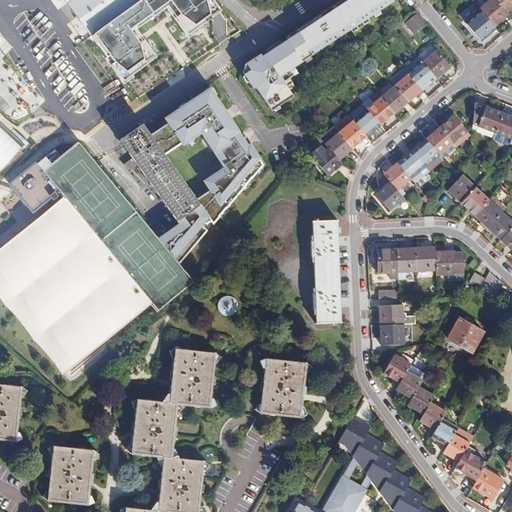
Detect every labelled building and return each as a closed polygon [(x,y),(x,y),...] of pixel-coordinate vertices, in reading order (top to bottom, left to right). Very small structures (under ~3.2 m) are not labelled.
[(63,0),(118,75),(176,36),(223,7),(217,0),(63,0)] [(264,69),(285,100),(289,97),(283,88),(288,84),(285,79),(289,76),(290,75),(286,70),(391,2),(389,0),(344,0),(329,10),(328,8),(312,19),(313,21),(302,28),(301,26),(282,38),(283,40),(277,44),(274,46),(274,47),(274,48),(269,52),(268,50),(264,52),(257,56),(257,54),(254,56),(264,69)] [(344,0),(340,0),(328,8),(329,10),(344,0)] [(476,0),(470,5),(474,10),(486,0),(476,0)] [(492,0),(486,0),(474,10),(476,11),(488,26),(503,13),(502,12),(493,0),(492,0)] [(502,12),(511,3),(511,0),(492,0),(493,0),(502,12)] [(476,39),(490,28),(488,26),(476,11),(462,23),(476,39)] [(422,23),(414,13),(402,24),(410,34),(422,23)] [(313,21),(312,19),(301,26),(302,28),(313,21)] [(263,50),(264,52),(268,50),(271,48),(274,46),(277,44),(276,42),(263,50)] [(431,45),(418,56),(436,77),(449,67),(431,45)] [(62,55),(68,63),(77,58),(71,49),(62,55)] [(267,112),(285,100),(264,69),(254,56),(242,64),(244,66),(246,70),(240,74),(250,89),(252,88),(267,112)] [(436,77),(418,56),(405,67),(411,75),(423,89),(436,77)] [(246,70),(244,66),(238,70),(240,74),(246,70)] [(411,75),(405,67),(391,79),(396,85),(409,101),(423,89),(411,75)] [(409,101),(396,85),(382,97),(395,113),(400,109),(409,101)] [(163,121),(149,130),(164,151),(177,141),(180,146),(198,133),(221,165),(206,179),(213,188),(197,200),(200,205),(210,219),(212,223),(262,165),(209,90),(163,121)] [(395,113),(382,97),(368,109),(381,124),(395,113)] [(495,131),(502,113),(496,111),(473,103),(472,123),(495,131)] [(53,106),(33,126),(40,133),(60,113),(53,106)] [(367,136),(381,124),(368,109),(360,116),(354,121),(367,136)] [(511,137),(511,116),(502,113),(495,131),(511,137)] [(340,132),(354,121),(349,115),(335,126),(340,132)] [(453,115),(439,126),(446,134),(452,142),(466,130),(453,115)] [(340,132),(353,148),(364,139),(367,136),(354,121),(340,132)] [(0,124),(0,177),(28,148),(0,124)] [(141,124),(118,141),(178,222),(200,205),(197,200),(141,124)] [(325,144),(340,132),(335,126),(319,139),(324,143),(325,144)] [(446,134),(439,126),(426,138),(432,146),(439,153),(452,142),(446,134)] [(466,130),(452,142),(455,145),(467,135),(466,130)] [(339,160),(353,148),(340,132),(325,144),(339,160)] [(425,164),(439,153),(432,146),(426,138),(420,143),(412,149),(425,164)] [(158,237),(78,142),(61,155),(44,170),(38,164),(12,185),(34,211),(42,205),(59,191),(158,310),(193,280),(179,262),(158,237)] [(328,175),(342,164),(339,160),(325,144),(324,143),(311,154),(328,175)] [(411,176),(425,164),(412,149),(398,161),(407,172),(411,176)] [(396,188),(411,176),(407,172),(398,161),(383,173),(384,174),(396,188)] [(396,188),(384,174),(378,178),(385,186),(376,193),(389,208),(403,196),(396,188)] [(460,202),(474,188),(461,176),(447,190),(460,202)] [(487,200),(474,188),(460,202),(457,206),(464,213),(467,209),(474,215),(487,200)] [(505,208),(492,195),(487,200),(474,215),(487,227),(501,213),(505,208)] [(178,222),(158,237),(179,262),(205,230),(202,226),(210,219),(200,205),(178,222)] [(511,223),(501,213),(487,227),(501,240),(511,227),(511,223)] [(317,322),(341,321),(339,273),(336,220),(318,221),(318,219),(315,219),(316,221),(313,222),(313,241),(311,241),(311,256),(314,256),(316,293),(313,293),(313,308),(316,308),(317,322)] [(511,227),(501,240),(511,250),(511,227)] [(436,268),(435,247),(420,248),(415,248),(416,268),(436,268)] [(443,247),(435,247),(436,268),(436,273),(463,271),(462,256),(455,256),(455,252),(443,252),(443,247)] [(415,248),(396,249),(397,269),(416,268),(415,248)] [(397,269),(396,249),(377,250),(378,269),(389,269),(390,276),(398,276),(397,269)] [(483,277),(475,273),(470,281),(478,286),(483,277)] [(379,291),(379,300),(399,299),(398,290),(379,291)] [(399,324),(403,323),(403,304),(380,305),(381,325),(399,324)] [(404,342),(403,323),(399,324),(381,325),(382,343),(404,342)] [(483,331),(469,323),(457,343),(471,351),(483,331)] [(214,353),(173,348),(170,381),(168,403),(136,399),(133,431),(130,454),(162,458),(159,489),(157,511),(126,508),(125,511),(199,511),(204,461),(171,458),(177,405),(209,408),(214,353)] [(410,362),(413,359),(407,355),(405,360),(400,357),(393,353),(384,371),(399,381),(406,369),(410,362)] [(306,362),(265,358),(259,413),(300,417),(302,397),(306,362)] [(474,368),(471,367),(466,375),(472,378),(475,372),(474,368)] [(422,378),(406,369),(399,381),(396,386),(412,396),(418,385),(422,378)] [(472,378),(466,375),(462,382),(467,385),(472,378)] [(20,386),(0,383),(0,441),(15,443),(20,386)] [(412,396),(408,402),(423,412),(429,401),(434,394),(418,385),(412,396)] [(423,412),(419,418),(435,428),(444,412),(445,411),(429,401),(423,412)] [(453,432),(457,427),(444,412),(435,428),(431,434),(447,444),(453,432)] [(369,426),(351,417),(337,442),(350,458),(354,463),(363,475),(367,480),(390,511),(438,511),(421,502),(425,495),(408,483),(412,476),(394,465),(398,458),(381,447),(384,440),(367,429),(369,426)] [(457,427),(453,432),(470,441),(474,435),(457,425),(457,427)] [(447,444),(443,449),(460,459),(470,441),(453,432),(447,444)] [(465,472),(470,475),(480,457),(476,455),(478,451),(468,445),(453,469),(460,474),(464,473),(465,472)] [(93,451),(52,447),(47,502),(88,506),(90,484),(93,451)] [(494,452),(489,457),(499,466),(503,462),(494,452)] [(350,458),(341,476),(346,478),(354,463),(350,458)] [(483,467),(473,484),(494,496),(503,479),(483,467)] [(312,511),(297,503),(292,511),(352,511),(365,489),(363,487),(358,485),(346,478),(341,476),(338,474),(318,510),(320,511),(312,511)] [(358,485),(363,487),(367,480),(363,475),(358,485)]
